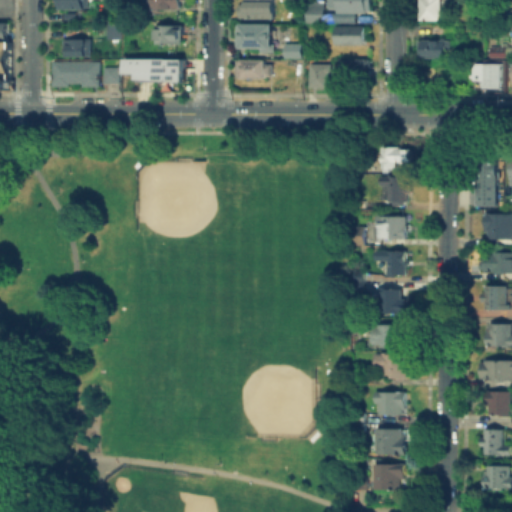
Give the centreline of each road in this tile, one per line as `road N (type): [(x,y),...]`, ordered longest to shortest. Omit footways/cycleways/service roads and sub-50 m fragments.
road 1 (residential): [(444,511),(445,114)]
road 2 (secondary): [(212,112),(445,114)]
road 3 (secondary): [(0,111),(212,112)]
